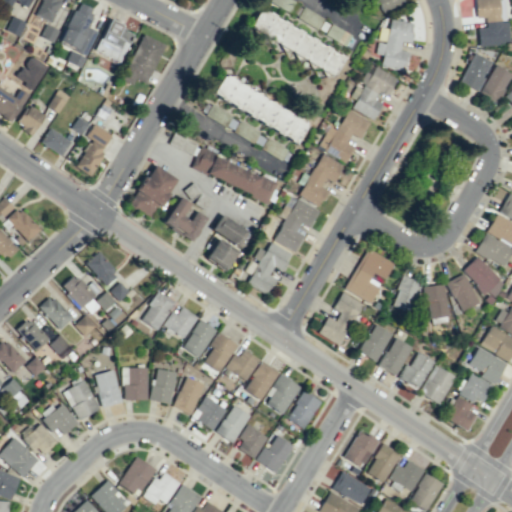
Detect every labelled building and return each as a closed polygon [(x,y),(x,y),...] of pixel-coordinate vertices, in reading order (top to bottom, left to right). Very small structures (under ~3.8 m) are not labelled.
[(26,7),(28,0),(0,0),(0,7),(7,10),(11,1),(26,7)] [(49,22),(59,0),(39,0),(33,15),(49,22)] [(374,0),(380,12),(403,1),(402,0),(374,0)] [(475,27),(476,45),(508,43),(506,21),(504,21),(502,0),(472,0),(474,17),(483,17),(484,26),(475,27)] [(92,9),(75,1),(58,41),(70,47),(64,61),(78,67),(94,31),(85,27),(92,9)] [(343,53),(256,10),(246,30),(334,73),(343,53)] [(17,35),(23,22),(10,16),(4,29),(17,35)] [(402,70),(406,51),(398,49),(400,40),(407,42),(411,23),(389,18),(386,28),(378,27),(376,39),(377,39),(374,52),(380,54),(378,65),(402,70)] [(105,20),(92,51),(119,63),(132,31),(105,20)] [(38,36),(50,42),(54,33),(42,27),(38,36)] [(118,79),(130,84),(133,79),(144,84),(163,44),(140,33),(118,79)] [(489,61),(471,52),(457,81),(475,90),(489,61)] [(13,76),(30,87),(45,66),(28,55),(13,76)] [(510,73),(492,64),(478,92),(495,101),(510,73)] [(394,78),(373,66),(369,74),(364,71),(358,81),(362,83),(354,97),(355,97),(349,108),(370,120),(379,103),(372,99),(377,90),(385,95),(394,78)] [(306,123),(221,74),(210,93),(295,142),(306,123)] [(511,106),(511,86),(502,96),(511,106)] [(0,114),(9,120),(26,94),(17,88),(12,95),(0,87),(0,114)] [(55,112),(66,96),(55,89),(44,105),(55,112)] [(14,124),(30,133),(42,114),(26,104),(14,124)] [(344,162),(352,146),(344,142),(349,133),(358,138),(367,121),(344,109),(334,129),(327,126),(315,147),(344,162)] [(229,130),(250,143),(257,133),(235,120),(229,130)] [(88,175),(101,153),(99,151),(109,134),(91,124),(84,136),(89,139),(73,166),(88,175)] [(38,142),(59,155),(68,140),(47,128),(38,142)] [(196,149),(188,168),(266,201),(274,181),(196,149)] [(340,163),(316,153),(297,197),(317,205),(325,189),(319,186),(323,178),(332,182),(340,163)] [(172,176),(147,164),(128,206),(153,217),(172,176)] [(496,212),(511,219),(511,197),(504,194),(496,212)] [(205,217),(193,210),(187,221),(179,216),(187,203),(176,196),(160,222),(189,241),(205,217)] [(0,216),(1,217),(11,207),(2,197),(0,198),(0,216)] [(308,227),(316,209),(291,198),(272,242),(293,251),(301,234),(294,231),(298,222),(308,227)] [(3,218),(24,241),(37,229),(16,206),(3,218)] [(484,231),(511,246),(511,223),(494,213),(484,231)] [(235,246),(245,231),(218,214),(209,229),(235,246)] [(15,248),(0,231),(0,257),(2,260),(15,248)] [(472,250),(500,267),(510,249),(482,232),(472,250)] [(204,258),(224,269),(235,249),(214,238),(204,258)] [(288,251),(267,243),(264,250),(256,247),(251,258),(254,260),(244,285),(266,294),(272,277),(267,275),(271,266),(280,270),(288,251)] [(342,289),(368,303),(377,286),(367,281),(371,273),(383,279),(391,262),(364,248),(342,289)] [(116,274),(94,251),(82,263),(103,285),(116,274)] [(489,298),(503,283),(473,256),(459,270),(489,298)] [(59,286),(78,307),(92,295),(73,273),(59,286)] [(459,311),(476,302),(461,273),(444,281),(459,311)] [(416,281),(399,276),(390,306),(408,311),(416,281)] [(511,282),(503,301),(511,304),(511,282)] [(442,284),(423,286),(427,323),(446,321),(442,284)] [(137,319),(155,330),(172,302),(155,291),(137,319)] [(336,345),(359,302),(339,291),(330,308),(337,312),(333,320),(325,315),(315,333),(336,345)] [(35,306),(57,329),(69,317),(48,294),(35,306)] [(181,338),(195,317),(178,306),(174,314),(169,311),(160,325),(181,338)] [(498,308),(491,323),(511,332),(511,308),(508,307),(506,312),(498,308)] [(81,335),(92,326),(82,315),(72,324),(81,335)] [(13,329),(32,351),(46,338),(26,317),(13,329)] [(180,347),(196,357),(213,329),(197,319),(180,347)] [(389,333),(372,323),(356,351),(373,361),(389,333)] [(511,346),(511,337),(488,325),(477,344),(505,360),(511,346)] [(234,344),(214,332),(207,344),(210,346),(200,361),(217,372),(234,344)] [(394,375),(409,346),(391,337),(376,366),(394,375)] [(0,339),(0,362),(9,373),(22,362),(2,338),(0,339)] [(503,362),(475,347),(466,363),(480,371),(477,377),(491,384),(503,362)] [(236,355),(232,352),(223,367),(243,379),(256,358),(240,348),(236,355)] [(416,388),(431,360),(415,351),(407,366),(404,364),(396,378),(416,388)] [(258,400),(276,372),(259,361),(241,389),(258,400)] [(452,375),(432,364),(416,393),(437,404),(452,375)] [(144,366),(120,367),(120,399),(144,399),(144,366)] [(148,400),(168,402),(172,370),(151,368),(148,400)] [(99,407),(119,402),(110,369),(90,374),(99,407)] [(489,384),(467,372),(455,394),(470,402),(472,397),(480,401),(489,384)] [(297,386),(277,373),(268,386),(272,388),(263,403),(279,414),(297,386)] [(199,382),(181,376),(171,408),(190,414),(199,382)] [(60,390),(74,419),(96,409),(82,380),(60,390)] [(317,399),(299,391),(285,420),(303,428),(317,399)] [(210,429),(223,406),(201,395),(189,417),(210,429)] [(473,413),(466,409),(469,403),(453,396),(443,419),(465,430),(473,413)] [(50,432),(55,428),(60,434),(75,423),(59,403),(52,409),(49,405),(36,414),(50,432)] [(228,442),(247,416),(231,404),(212,430),(228,442)] [(37,455),(53,440),(38,423),(22,437),(37,455)] [(236,437),(240,440),(235,448),(251,458),(264,436),(244,424),(236,437)] [(359,467),(376,440),(357,429),(341,456),(359,467)] [(264,449),(261,446),(252,459),(272,472),(290,445),(273,434),(264,449)] [(0,448),(0,458),(19,476),(35,459),(11,437),(0,448)] [(383,482),(397,451),(378,443),(364,473),(383,482)] [(150,466),(130,456),(116,485),(136,495),(150,466)] [(401,467),(393,463),(385,481),(409,492),(420,468),(403,461),(401,467)] [(0,496),(9,499),(16,475),(0,470),(0,496)] [(153,503),(155,499),(164,503),(175,481),(155,471),(142,498),(153,503)] [(329,490),(360,503),(367,485),(337,472),(329,490)] [(408,502),(426,510),(438,481),(420,473),(408,502)] [(87,495),(102,511),(116,511),(126,503),(104,479),(87,495)] [(186,511),(197,496),(179,484),(162,511),(186,511)] [(316,510),(319,511),(353,511),(357,507),(327,490),(316,510)] [(69,511),(95,511),(83,499),(69,511)] [(375,511),(409,511),(381,499),(375,511)] [(199,508),(193,505),(189,511),(216,511),(218,508),(202,501),(199,508)]
